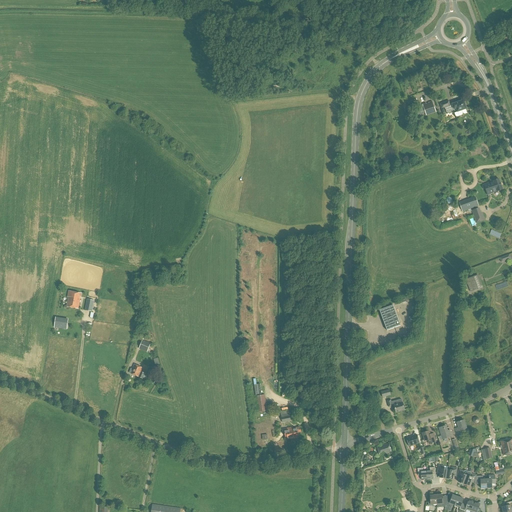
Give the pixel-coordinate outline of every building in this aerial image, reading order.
[(426,114),(435,110),(432,101),(429,102),(429,103),(423,105),(426,114)] [(451,105),(449,101),(439,104),(442,109),(445,108),(447,113),(454,110),(454,109),(457,108),(458,111),(466,108),(463,101),(451,105)] [(491,163),(497,161),(494,151),(488,152),(491,163)] [(495,186),(486,190),(488,195),(503,189),(499,179),(493,181),(495,186)] [(484,185),(486,190),(495,186),(493,181),(493,182),(484,185)] [(479,206),(475,197),(459,203),(462,212),(479,206)] [(438,219),(445,216),(443,211),(436,214),(434,215),(436,219),(438,218),(438,219)] [(476,276),(467,280),(472,292),(481,288),(476,276)] [(78,309),(81,293),(69,291),(68,297),(69,297),(67,307),(78,309)] [(92,311),(94,301),(87,299),(85,310),(92,311)] [(387,331),(401,326),(393,305),(379,310),(387,331)] [(66,329),(68,319),(56,317),(54,327),(66,329)] [(147,352),(151,344),(142,340),(139,349),(147,352)] [(141,372),(143,368),(134,365),(133,369),(131,369),(129,373),(143,379),(145,374),(141,372)] [(258,412),(265,411),(263,395),(256,396),(258,412)] [(401,402),(400,400),(397,400),(398,404),(394,405),(396,412),(405,410),(402,402),(401,402)] [(282,423),(291,421),(289,413),(281,415),(282,423)] [(457,436),(464,434),(462,431),(467,430),(464,420),(457,422),(459,429),(456,430),(457,436)] [(448,432),(446,426),(439,428),(441,436),(443,436),(444,439),(452,437),(450,432),(448,432)] [(301,432),(300,427),(293,428),(293,427),(284,429),(286,438),(287,437),(288,440),(295,438),(294,437),(298,436),(298,433),(301,432)] [(431,437),(430,431),(422,433),(425,441),(427,440),(429,444),(437,442),(435,436),(431,437)] [(409,446),(419,443),(417,435),(413,436),(413,437),(407,439),(409,446)] [(504,455),(511,453),(511,439),(501,442),(504,455)] [(380,456),(391,452),(389,443),(377,447),(380,456)] [(487,459),(492,458),(490,448),(484,449),(482,450),(484,460),(487,459)] [(446,479),(447,470),(444,469),(444,466),(438,465),(437,471),(441,472),(440,478),(446,479)] [(447,470),(446,479),(452,480),(453,474),(456,474),(457,468),(451,467),(451,470),(447,470)] [(427,479),(426,471),(423,471),(423,468),(418,469),(418,476),(421,476),(421,480),(427,479)] [(426,471),(427,479),(433,479),(432,475),(435,475),(435,468),(430,468),(430,471),(426,471)] [(464,484),(468,471),(465,470),(464,471),(459,469),(457,475),(460,476),(458,482),(464,484)] [(468,471),(464,484),(470,486),(472,480),(475,481),(476,475),(471,474),(471,472),(468,471)] [(486,479),(487,488),(492,488),(492,484),(495,484),(495,475),(488,475),(489,479),(486,479)] [(487,488),(486,479),(483,480),(483,476),(477,476),(478,482),(481,482),(481,489),(487,488)] [(433,504),(437,504),(436,495),(430,495),(430,502),(428,502),(429,506),(433,506),(433,504)] [(436,495),(437,504),(437,507),(445,507),(447,503),(443,503),(442,495),(436,495)] [(455,505),(458,497),(453,495),(451,501),(448,500),(446,505),(451,507),(452,504),(455,505)] [(461,511),(462,510),(460,509),(463,498),(458,497),(455,505),(454,507),(458,508),(456,511),(457,511),(456,511),(461,511)] [(471,511),(474,502),(468,500),(465,509),(471,511)] [(504,511),(511,510),(511,501),(507,503),(508,506),(502,507),(503,511),(504,511)] [(471,511),(470,511),(479,511),(481,509),(479,509),(478,508),(480,504),(474,502),(471,511)]
